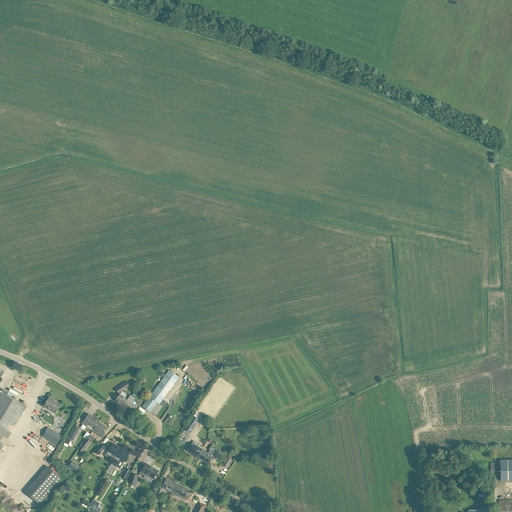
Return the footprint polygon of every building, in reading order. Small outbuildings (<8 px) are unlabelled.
[(159,404),(169,390),(179,378),(169,370),(142,407),(150,412),(157,402),(159,404)] [(131,379),(127,381),(116,388),(119,393),(130,385),(129,384),(133,381),(131,379)] [(133,400),(134,398),(139,391),(137,389),(132,396),(129,394),(125,398),(120,394),(115,400),(122,406),(127,399),(129,401),(131,398),(133,400)] [(26,407),(0,391),(0,450),(4,444),(0,441),(0,440),(3,435),(7,438),(11,432),(7,429),(11,423),(15,426),(26,407)] [(55,413),(58,408),(60,404),(52,399),(53,399),(50,397),(44,407),(55,413)] [(138,407),(129,401),(127,399),(122,406),(133,414),(138,407)] [(94,428),(99,422),(89,414),(84,421),(82,423),(86,427),(88,424),(94,428)] [(190,433),(200,419),(194,415),(184,429),(190,433)] [(92,431),(102,437),(105,433),(104,433),(107,428),(99,422),(94,428),(92,431)] [(75,425),(65,443),(68,445),(71,440),(73,441),(80,428),(76,426),(75,425)] [(47,426),(41,436),(55,445),(62,436),(47,426)] [(89,435),(90,434),(85,430),(81,435),(80,437),(82,438),(79,442),(82,444),(89,435)] [(83,452),(93,438),(89,435),(82,444),(79,449),(83,452)] [(94,451),(99,455),(106,447),(101,443),(94,451)] [(107,461),(111,464),(121,448),(112,443),(107,451),(112,454),(107,461)] [(187,451),(197,457),(202,449),(192,443),(187,451)] [(120,459),(124,461),(129,454),(121,448),(111,464),(106,472),(110,475),(120,459)] [(208,453),(202,449),(197,457),(209,465),(214,458),(214,457),(214,456),(215,457),(217,453),(212,451),(210,450),(208,453)] [(222,465),(227,468),(231,462),(232,463),(234,460),(233,460),(227,456),(222,465)] [(511,459),(500,460),(500,481),(511,480),(511,459)] [(76,472),(80,467),(72,461),(69,466),(76,472)] [(146,474),(154,479),(158,471),(145,463),(139,473),(144,476),(146,474)] [(40,506),(61,479),(45,466),(24,493),(40,506)] [(131,470),(126,468),(121,477),(126,480),(131,470)] [(131,473),(129,483),(136,485),(139,475),(131,473)] [(166,479),(164,483),(162,488),(171,492),(171,493),(175,483),(166,479)] [(175,483),(171,493),(185,500),(190,490),(175,483)] [(158,487),(153,500),(157,502),(163,489),(158,487)] [(423,511),(422,505),(420,495),(411,497),(413,507),(413,511),(423,511)] [(94,500),(90,507),(93,508),(96,510),(98,507),(100,504),(94,500)] [(511,511),(511,500),(499,500),(498,511),(511,511)] [(203,511),(206,505),(200,502),(197,507),(198,508),(196,511),(203,511)]
